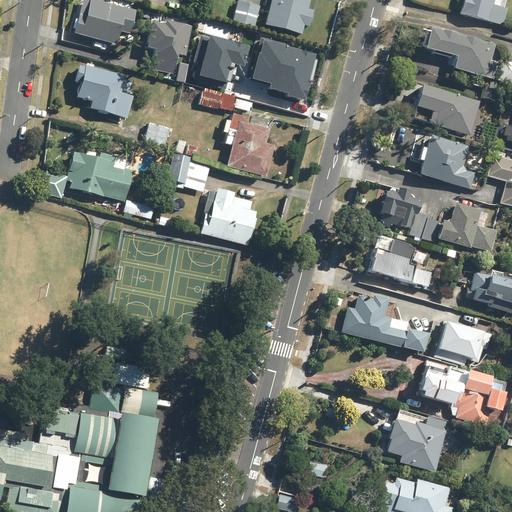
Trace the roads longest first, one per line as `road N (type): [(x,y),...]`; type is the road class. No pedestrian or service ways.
road 1 (tertiary): [(236,511),(374,0)]
road 2 (residential): [(29,0),(7,166)]
